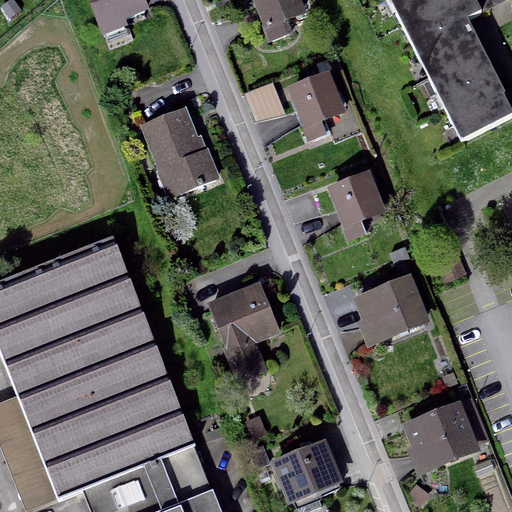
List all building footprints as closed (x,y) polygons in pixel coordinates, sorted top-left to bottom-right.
[(142,15),(134,0),(86,0),(79,3),(97,38),(142,15)] [(302,18),(294,0),(253,0),(267,33),(302,18)] [(454,0),(451,2),(450,0),(388,0),(461,143),(511,117),(511,116),(464,22),(479,14),(472,0),(454,0)] [(344,116),(330,80),(292,94),(306,130),(344,116)] [(213,191),(183,119),(140,133),(167,204),(213,191)] [(378,218),(365,182),(332,194),(345,230),(378,218)] [(446,229),(430,236),(447,279),(463,272),(446,229)] [(215,511),(113,248),(0,291),(0,363),(55,504),(92,490),(100,511),(215,511)] [(423,326),(410,289),(362,306),(375,342),(423,326)] [(279,333),(261,298),(216,321),(234,355),(279,333)] [(469,454),(456,418),(408,435),(421,471),(469,454)] [(337,489),(319,454),(274,477),(291,511),(337,489)]
